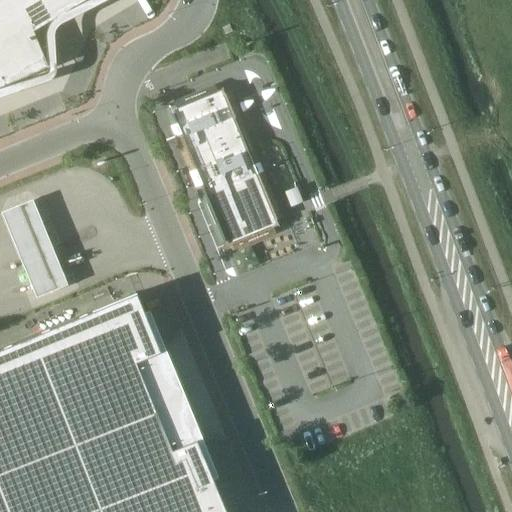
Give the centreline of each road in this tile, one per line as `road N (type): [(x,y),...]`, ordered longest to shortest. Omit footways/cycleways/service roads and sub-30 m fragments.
road 1 (primary): [(338,0),(511,451)]
road 2 (unclassified): [(120,118),(282,511)]
road 3 (primary): [(511,379),(367,0)]
road 4 (unclassified): [(120,118),(123,75),(193,19),(199,0)]
road 5 (unclassified): [(0,165),(120,118)]
